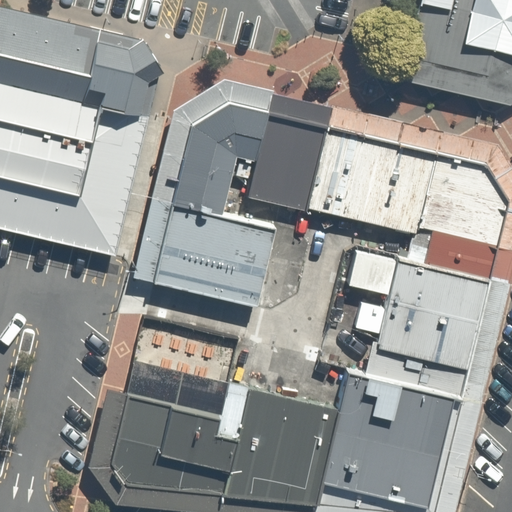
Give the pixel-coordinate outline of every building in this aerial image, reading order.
[(511,97),(511,0),(415,0),(397,75),(507,101),(511,97)] [(0,207),(120,236),(161,72),(166,70),(145,36),(141,38),(1,5),(0,9),(0,207)] [(134,278),(155,284),(192,125),(229,103),(269,113),(274,94),(274,90),(224,80),(175,111),(134,278)] [(274,94),(269,113),(486,163),(510,202),(430,509),(432,511),(454,511),(511,271),(511,168),(497,144),(274,94)] [(324,483),(430,509),(510,202),(486,163),(269,113),(229,103),(192,125),(155,284),(259,307),(277,227),(224,215),(238,157),(256,161),(247,199),(410,237),(405,257),(396,255),(367,377),(347,372),(338,409),(228,383),(220,416),(129,395),(113,465),(129,486),(318,506),(324,483)] [(120,236),(0,207),(0,227),(116,255),(120,236)] [(136,361),(129,395),(220,416),(228,383),(136,361)] [(116,505),(187,511),(432,511),(430,509),(324,483),(318,506),(129,486),(113,465),(129,395),(107,389),(88,467),(116,505)]
